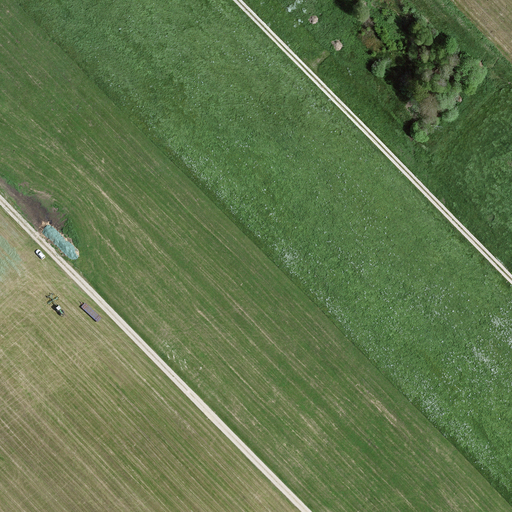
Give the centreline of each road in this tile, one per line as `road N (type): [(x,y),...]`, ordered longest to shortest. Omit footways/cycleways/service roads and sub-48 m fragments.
road 1 (track): [(0,199),(307,511)]
road 2 (track): [(511,280),(237,0)]
